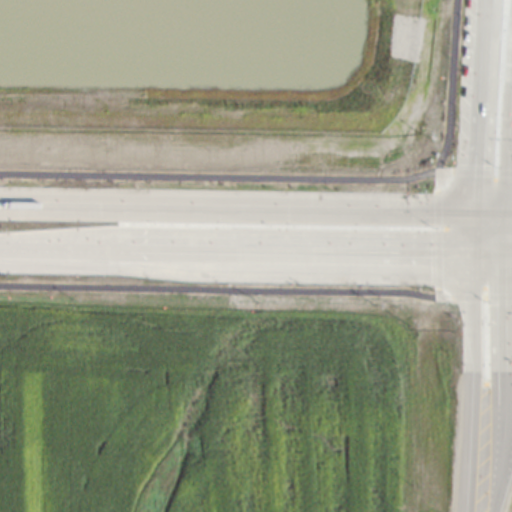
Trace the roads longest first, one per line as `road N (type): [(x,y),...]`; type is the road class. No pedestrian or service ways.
road 1 (tertiary): [(473,210),(0,201)]
road 2 (tertiary): [(0,253),(471,259)]
road 3 (secondary): [(492,511),(505,415),(505,259)]
road 4 (secondary): [(471,259),(469,511)]
road 5 (secondary): [(484,0),(473,210)]
